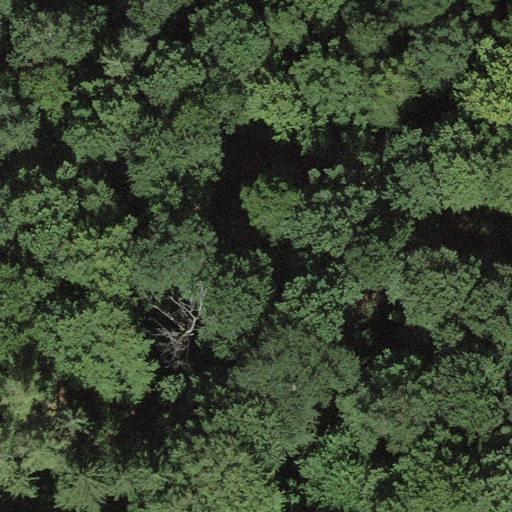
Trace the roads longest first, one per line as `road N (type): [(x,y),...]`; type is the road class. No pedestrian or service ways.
road 1 (track): [(0,81),(403,195),(511,251)]
road 2 (track): [(0,475),(179,482),(320,511)]
